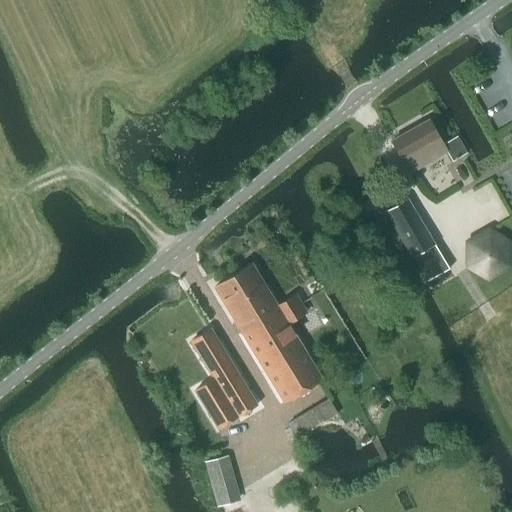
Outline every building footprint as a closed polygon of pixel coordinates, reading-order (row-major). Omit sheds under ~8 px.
[(442,146),(429,120),(391,142),(409,173),(446,152),(451,162),(467,154),(456,136),(442,146)] [(426,283),(449,269),(406,198),(385,212),(426,283)] [(487,279),(508,267),(509,242),(487,230),(466,243),(466,267),(487,279)] [(214,288),(284,403),(321,381),(286,325),(305,313),(295,296),(276,307),(250,266),(214,288)] [(209,330),(189,342),(212,380),(193,391),(217,430),(256,406),(209,330)] [(328,400),(287,425),(295,439),(337,414),(328,400)] [(236,502),(224,458),(205,463),(217,507),(236,502)]
